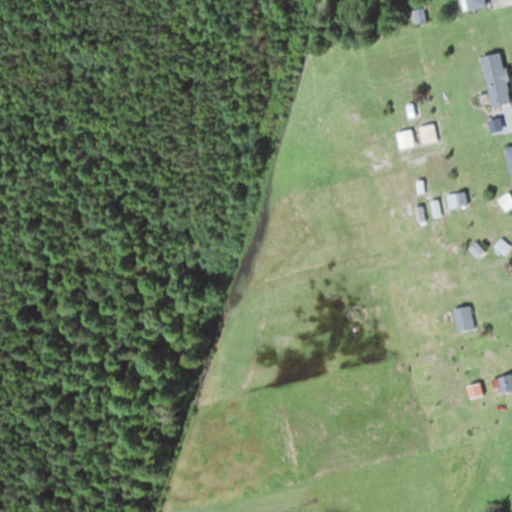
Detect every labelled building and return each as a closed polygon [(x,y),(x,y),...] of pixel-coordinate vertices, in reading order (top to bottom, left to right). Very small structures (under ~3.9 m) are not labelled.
[(463,0),(464,9),(484,5),(483,0),(463,0)] [(481,55),(489,106),(508,103),(500,52),(481,55)] [(418,127),(422,143),(439,139),(435,123),(418,127)] [(399,148),(416,145),(413,128),(396,131),(399,148)] [(511,184),(511,183),(511,144),(503,146),(511,184)] [(474,284),(473,268),(462,269),(463,284),(474,284)] [(456,330),(473,327),(470,305),(452,307),(456,330)] [(511,390),(511,376),(493,376),(493,390),(511,390)]
